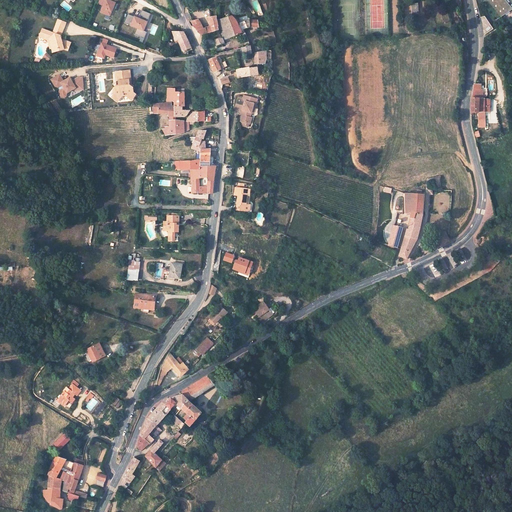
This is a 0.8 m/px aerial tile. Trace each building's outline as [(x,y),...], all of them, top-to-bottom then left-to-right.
[(117,4),(107,0),(99,0),(98,3),(103,6),(101,12),(110,16),(113,8),(115,9),(117,4)] [(487,0),(501,16),(511,8),(505,0),(487,0)] [(141,20),(127,14),(124,23),(137,28),(134,35),(140,37),(144,39),(147,32),(144,31),(150,14),(145,12),(141,10),(139,16),(142,17),(141,20)] [(198,19),(191,21),(193,25),(201,35),(218,30),(216,16),(211,17),(208,17),(211,26),(211,27),(208,28),(208,27),(203,28),(198,19)] [(232,16),(218,20),(220,32),(223,30),(225,34),(227,33),(229,38),(242,33),(239,27),(241,26),(240,22),(237,23),(235,20),(232,16)] [(483,16),(480,17),(482,24),(483,35),(492,30),(483,16)] [(54,26),(62,29),(64,23),(56,20),(54,26)] [(249,20),(240,22),(241,26),(243,29),(250,27),(249,20)] [(46,38),(50,47),(52,51),(61,47),(65,49),(68,41),(58,37),(62,29),(54,26),(51,32),(41,28),(38,35),(46,38)] [(223,30),(220,32),(223,37),(222,37),(223,40),(229,38),(227,33),(225,34),(223,30)] [(50,47),(46,38),(38,35),(38,37),(44,40),(49,48),(50,47)] [(186,36),(180,38),(178,39),(180,44),(188,41),(186,36)] [(222,37),(215,39),(216,46),(225,43),(222,37)] [(183,51),(191,48),(188,41),(180,44),(183,51)] [(101,42),(96,55),(103,58),(104,54),(112,57),(115,48),(106,44),(101,42)] [(250,46),(242,48),(243,55),(244,55),(251,53),(252,53),(250,46)] [(264,52),(256,54),(255,63),(256,64),(262,64),(264,64),(264,61),(271,60),(271,51),(264,52)] [(52,57),(47,53),(43,57),(48,61),(52,57)] [(213,58),(209,61),(214,72),(221,69),(216,57),(213,58)] [(218,57),(216,57),(221,69),(224,68),(219,57),(218,57)] [(257,67),(249,68),(251,75),(258,74),(257,67)] [(246,69),(241,70),(241,71),(237,71),(238,77),(251,75),(249,68),(246,69)] [(119,81),(119,85),(117,85),(114,90),(116,92),(112,97),(117,101),(122,96),(126,95),(131,100),(136,94),(131,91),(130,90),(133,86),(131,84),(129,84),(129,77),(124,77),(123,71),(117,71),(118,75),(116,75),(117,81),(119,81)] [(83,85),(82,77),(77,77),(71,80),(70,77),(63,80),(60,73),(51,78),(55,85),(57,86),(62,83),(64,87),(59,89),(58,92),(61,96),(63,96),(65,95),(66,92),(71,89),(75,87),(75,86),(77,85),(83,85)] [(481,85),(474,84),(472,97),(471,105),(471,112),(477,112),(478,98),(482,98),(483,90),(481,90),(481,85)] [(167,88),(166,102),(175,101),(175,106),(182,106),(182,98),(184,98),(184,92),(175,91),(175,88),(167,88)] [(257,99),(243,95),(242,99),(238,97),(235,107),(241,109),(244,110),(242,115),(240,121),(242,122),(248,124),(249,124),(252,117),(250,117),(251,113),(254,104),(256,104),(257,99)] [(489,98),(482,98),(478,98),(477,112),(478,112),(484,112),(489,112),(489,98)] [(153,112),(153,113),(165,113),(164,109),(168,109),(168,116),(169,116),(175,116),(175,111),(175,106),(172,106),(172,102),(153,104),(153,108),(153,111),(153,112)] [(187,118),(187,121),(189,121),(189,124),(194,124),(194,121),(197,121),(198,111),(193,112),(187,118)] [(198,111),(197,121),(207,121),(208,117),(204,117),(205,113),(205,111),(198,111)] [(165,126),(165,129),(162,129),(165,135),(184,133),(184,132),(184,121),(176,121),(169,120),(169,126),(165,126)] [(207,130),(198,130),(197,136),(196,137),(194,143),(191,148),(196,150),(196,149),(200,149),(206,149),(205,143),(200,143),(203,138),(205,137),(207,130)] [(201,160),(201,165),(209,165),(209,156),(200,156),(200,160),(201,160)] [(180,166),(180,169),(190,169),(200,169),(201,165),(201,160),(200,160),(194,160),(192,160),(186,161),(180,161),(180,166)] [(191,178),(191,179),(198,178),(207,177),(207,174),(214,175),(215,173),(216,166),(215,166),(211,165),(209,165),(201,165),(200,169),(190,169),(191,178)] [(192,185),(192,188),(195,188),(195,186),(199,187),(198,178),(191,179),(191,182),(192,184),(192,185)] [(192,188),(191,192),(212,193),(213,186),(213,183),(213,181),(208,181),(208,187),(199,187),(195,186),(195,188),(192,188)] [(238,195),(236,209),(245,211),(246,204),(248,204),(250,189),(240,188),(236,188),(235,187),(234,194),(238,195)] [(417,193),(405,193),(406,214),(411,213),(411,217),(409,229),(407,228),(401,249),(399,255),(406,259),(417,239),(420,225),(423,212),(423,201),(425,201),(425,192),(422,192),(422,190),(417,190),(417,193)] [(172,216),(167,216),(167,221),(163,221),(163,226),(165,226),(165,228),(167,231),(168,231),(168,241),(174,241),(174,234),(174,232),(178,232),(179,216),(178,216),(172,216)] [(403,227),(393,225),(388,245),(397,248),(403,227)] [(446,232),(439,234),(440,239),(442,246),(451,241),(446,232)] [(141,267),(140,273),(145,273),(146,269),(149,270),(150,263),(146,262),(145,268),(141,267)] [(161,277),(163,263),(157,262),(155,276),(161,277)] [(171,262),(169,277),(180,279),(182,264),(171,262)] [(136,293),(134,307),(141,308),(141,305),(153,307),(154,296),(136,293)] [(141,305),(141,308),(155,310),(157,296),(154,296),(153,307),(141,305)] [(259,304),(253,308),(259,316),(258,317),(261,322),(267,318),(270,323),(276,320),(272,314),(263,301),(262,302),(259,304)] [(216,324),(221,318),(223,319),(228,313),(222,308),(217,314),(215,313),(210,319),(212,320),(216,324)] [(207,337),(196,348),(201,354),(202,354),(213,343),(207,337)] [(99,343),(89,348),(95,360),(105,355),(99,343)] [(89,348),(86,349),(89,355),(92,360),(93,363),(96,361),(95,360),(89,348)] [(196,348),(192,353),(197,358),(201,354),(196,348)] [(156,382),(156,384),(159,385),(165,372),(168,368),(171,366),(180,376),(188,369),(187,368),(186,366),(182,362),(180,364),(175,359),(169,352),(165,359),(163,365),(160,368),(159,371),(158,375),(157,378),(156,382)] [(188,400),(181,408),(187,413),(183,417),(186,419),(187,420),(186,421),(185,422),(190,426),(201,412),(189,401),(214,385),(206,375),(180,391),(182,395),(188,400)] [(64,391),(58,398),(65,404),(68,399),(71,401),(73,398),(72,397),(75,394),(77,395),(80,390),(76,387),(72,384),(69,389),(66,387),(64,390),(64,391)] [(95,396),(91,393),(85,400),(87,402),(89,399),(91,400),(92,399),(95,396)] [(164,400),(158,407),(166,414),(175,403),(181,408),(188,400),(182,395),(164,400)] [(115,396),(111,402),(117,407),(122,401),(115,396)] [(148,417),(148,418),(156,425),(166,414),(158,407),(148,417)] [(140,434),(140,435),(148,443),(149,444),(161,430),(156,425),(148,418),(143,424),(145,426),(140,434)] [(196,428),(193,431),(199,437),(202,434),(196,428)] [(178,431),(172,438),(175,440),(181,434),(178,431)] [(64,434),(53,445),(59,450),(70,438),(64,434)] [(140,435),(137,446),(141,450),(148,443),(140,435)] [(160,440),(152,447),(151,451),(154,453),(163,443),(160,440)] [(102,448),(96,467),(101,468),(106,449),(102,448)] [(220,448),(216,452),(223,458),(227,454),(220,448)] [(151,451),(146,456),(155,467),(156,466),(159,463),(161,460),(154,453),(151,451)] [(55,456),(49,471),(58,474),(62,467),(66,459),(64,459),(61,458),(55,456)] [(125,471),(123,477),(131,482),(135,476),(132,474),(139,461),(133,458),(127,469),(125,471)] [(69,461),(65,468),(71,471),(74,462),(73,462),(69,461)] [(63,472),(59,479),(61,479),(64,481),(70,483),(66,492),(69,493),(74,494),(75,491),(78,480),(76,480),(78,474),(80,474),(83,465),(81,465),(74,462),(71,471),(65,468),(63,472)] [(98,473),(95,484),(103,487),(104,484),(104,483),(106,476),(103,474),(98,473)] [(48,475),(47,490),(43,490),(43,496),(49,503),(49,504),(60,509),(61,509),(62,508),(63,503),(63,499),(60,499),(60,490),(61,479),(59,479),(56,478),(48,475)] [(131,482),(123,477),(121,485),(126,488),(131,482)] [(69,493),(67,498),(77,501),(79,496),(74,494),(69,493)]
